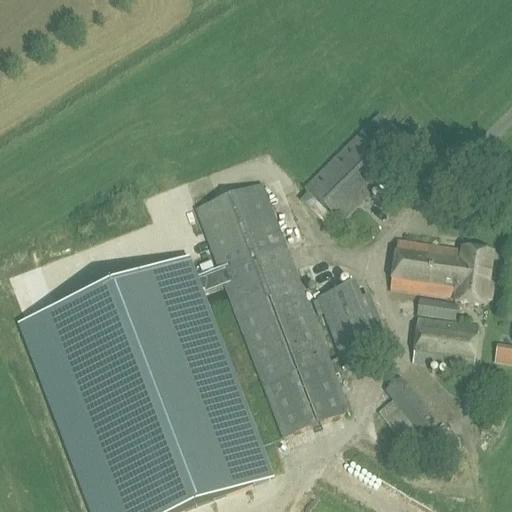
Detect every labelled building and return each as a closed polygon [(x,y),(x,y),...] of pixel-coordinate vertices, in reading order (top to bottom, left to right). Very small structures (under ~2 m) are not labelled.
[(341,226),(414,153),(379,118),(306,190),(341,226)] [(224,286),(284,441),(350,416),(262,188),(196,213),(219,272),(224,286)] [(487,310),(494,256),(463,252),(462,255),(398,246),(392,294),(456,303),(455,305),(487,310)] [(331,285),(322,256),(312,259),(321,288),(331,285)] [(199,295),(224,286),(219,272),(194,281),(186,262),(56,312),(132,511),(187,511),(270,481),(199,295)] [(377,307),(370,289),(361,292),(354,275),(342,280),(347,294),(356,290),(364,312),(377,307)] [(318,295),(345,353),(364,344),(337,286),(318,295)] [(442,317),(442,302),(422,301),(421,316),(442,317)] [(473,373),(479,328),(420,320),(414,365),(473,373)] [(496,362),(511,362),(511,343),(497,343),(496,362)] [(385,393),(393,403),(378,414),(405,450),(420,438),(422,440),(439,427),(402,380),(385,393)] [(382,506),(389,489),(359,476),(352,493),(382,506)]
